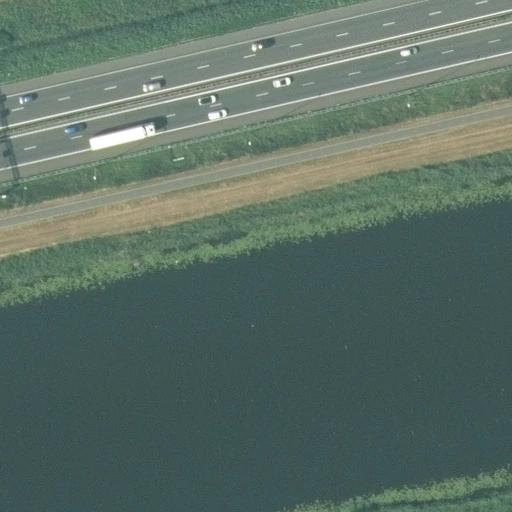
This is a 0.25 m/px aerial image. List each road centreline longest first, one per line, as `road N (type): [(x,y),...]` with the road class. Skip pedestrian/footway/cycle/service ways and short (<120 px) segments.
road 1 (motorway): [(0,153),(511,35)]
road 2 (motorway): [(483,0),(0,111)]
